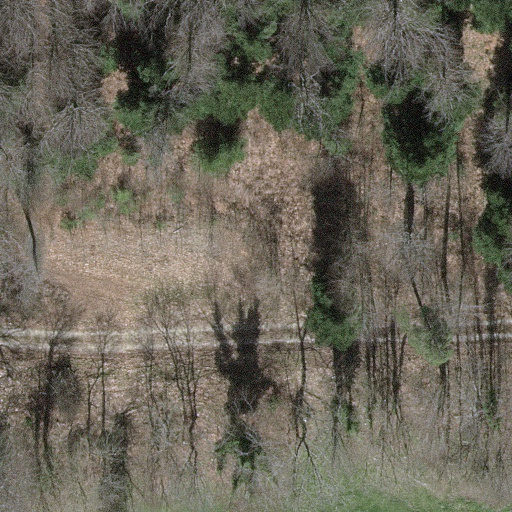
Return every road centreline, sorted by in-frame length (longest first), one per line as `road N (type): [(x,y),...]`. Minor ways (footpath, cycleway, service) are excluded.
road 1 (track): [(511,339),(244,341),(0,355)]
road 2 (track): [(244,341),(452,511)]
road 3 (track): [(188,344),(0,278)]
